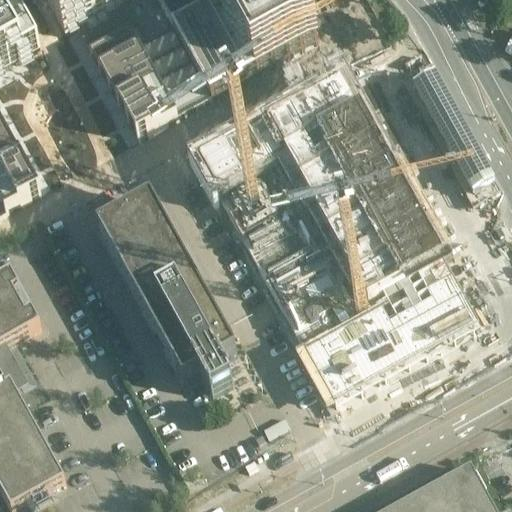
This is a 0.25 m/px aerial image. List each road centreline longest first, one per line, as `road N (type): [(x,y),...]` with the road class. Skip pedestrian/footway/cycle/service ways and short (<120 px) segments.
road 1 (secondary): [(511,373),(262,511)]
road 2 (tertiary): [(406,0),(427,23),(511,187)]
road 3 (secondary): [(327,511),(511,410)]
road 4 (tertiary): [(511,112),(449,0)]
